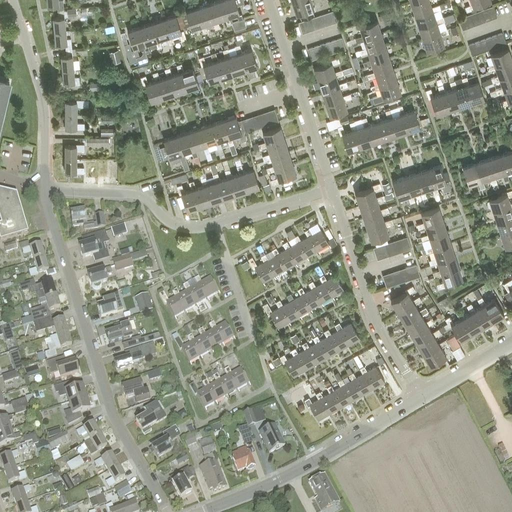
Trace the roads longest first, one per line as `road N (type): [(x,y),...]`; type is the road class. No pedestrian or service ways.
road 1 (residential): [(167,511),(112,417),(46,190)]
road 2 (tertiary): [(200,511),(311,463),(420,396)]
road 3 (residential): [(420,396),(372,315),(331,190)]
road 4 (residential): [(331,190),(268,0)]
road 5 (residential): [(46,190),(41,95),(12,0)]
road 6 (residential): [(217,224),(180,226),(132,194),(46,190)]
road 7 (unclassified): [(254,339),(217,224)]
